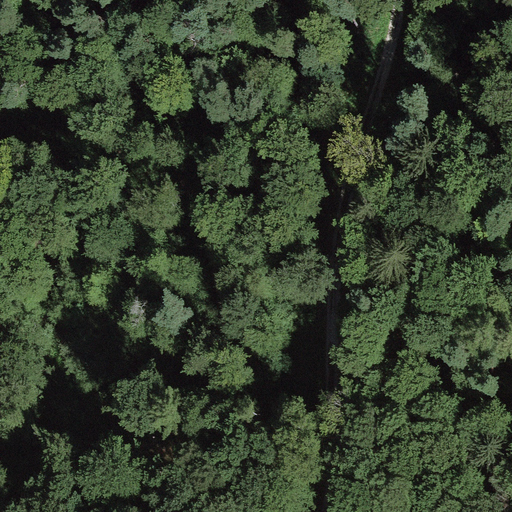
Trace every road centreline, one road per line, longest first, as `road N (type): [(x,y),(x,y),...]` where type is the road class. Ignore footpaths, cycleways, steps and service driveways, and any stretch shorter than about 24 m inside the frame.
road 1 (track): [(393,0),(339,210),(327,304),(324,511)]
road 2 (track): [(0,146),(16,172),(85,425),(82,511)]
